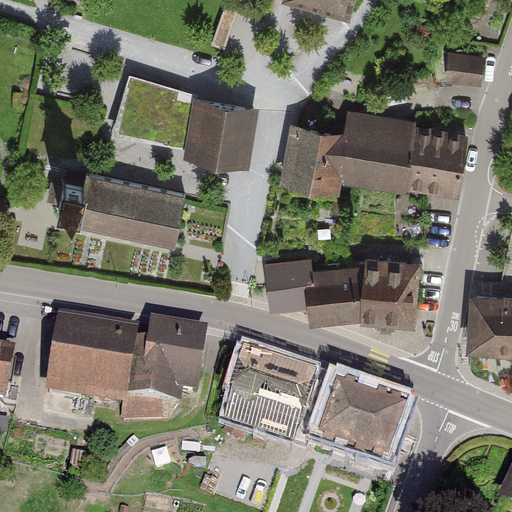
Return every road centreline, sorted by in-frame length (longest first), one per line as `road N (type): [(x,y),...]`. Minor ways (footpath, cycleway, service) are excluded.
road 1 (tertiary): [(0,278),(241,319),(444,390)]
road 2 (residential): [(49,22),(285,88),(360,32),(376,0)]
road 3 (residential): [(511,72),(475,196),(444,390)]
road 4 (residential): [(444,390),(409,511)]
